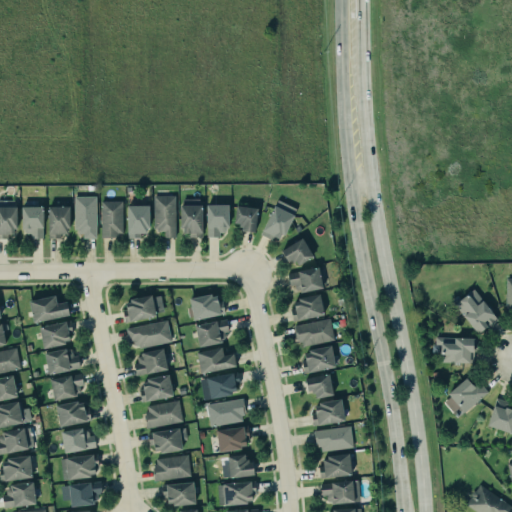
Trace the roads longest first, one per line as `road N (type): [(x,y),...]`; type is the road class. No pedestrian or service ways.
road 1 (secondary): [(339,0),(357,226),(390,382),(404,511)]
road 2 (secondary): [(430,511),(424,404),(385,224),(365,20)]
road 3 (residential): [(0,271),(251,269)]
road 4 (residential): [(251,269),(287,439),(291,511)]
road 5 (residential): [(129,511),(92,270)]
